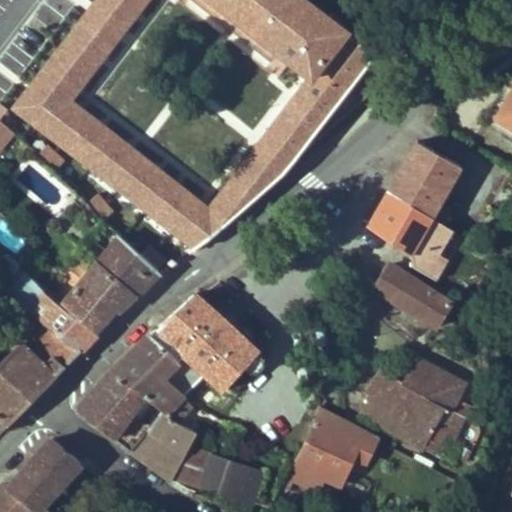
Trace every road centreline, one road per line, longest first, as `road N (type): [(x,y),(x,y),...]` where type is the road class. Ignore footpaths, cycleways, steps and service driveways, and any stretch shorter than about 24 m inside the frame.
road 1 (tertiary): [(47,399),(344,147)]
road 2 (residential): [(47,399),(128,467),(215,511)]
road 3 (tertiary): [(480,0),(432,72),(344,147)]
